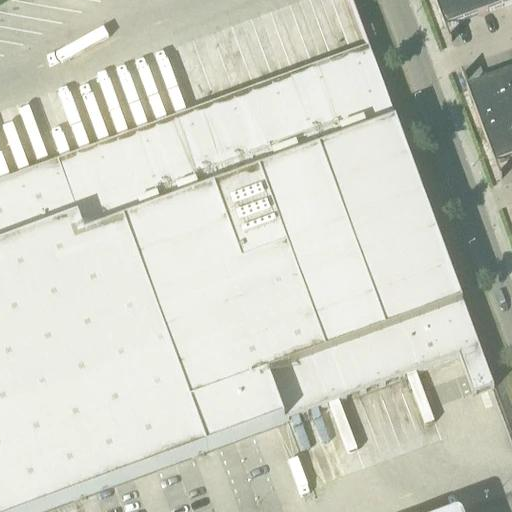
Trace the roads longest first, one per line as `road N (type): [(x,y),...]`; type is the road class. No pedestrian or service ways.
road 1 (unknown): [(0,67),(153,0)]
road 2 (unclassified): [(420,77),(471,213)]
